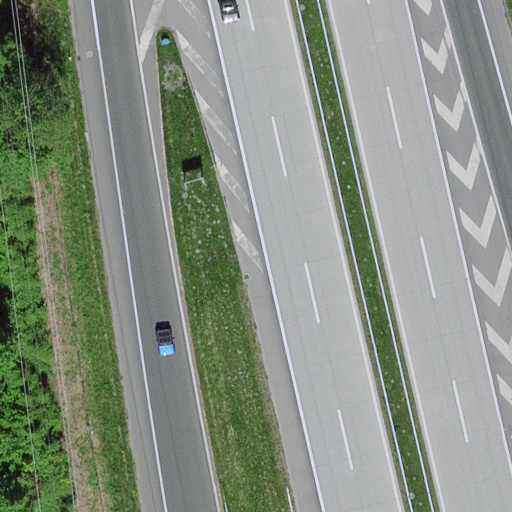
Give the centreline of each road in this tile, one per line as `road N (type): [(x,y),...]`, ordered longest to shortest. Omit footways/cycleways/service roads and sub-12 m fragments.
road 1 (motorway): [(483,511),(370,0)]
road 2 (motorway): [(250,0),(361,511)]
road 3 (motorway): [(113,0),(194,511)]
road 4 (motorway): [(511,202),(455,0)]
